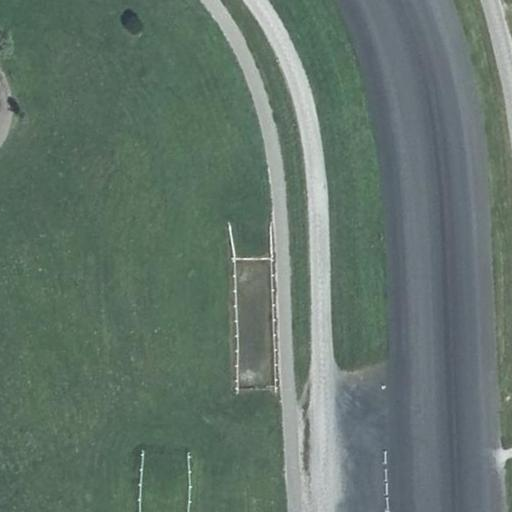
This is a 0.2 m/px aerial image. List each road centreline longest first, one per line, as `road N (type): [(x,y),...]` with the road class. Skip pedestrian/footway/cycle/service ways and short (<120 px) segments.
road 1 (unknown): [(295,511),(274,142),(252,59),(216,0)]
road 2 (unknown): [(324,511),(313,174),(287,57),(255,0)]
